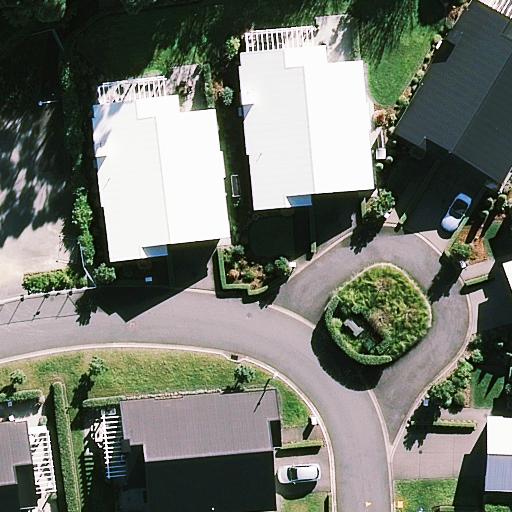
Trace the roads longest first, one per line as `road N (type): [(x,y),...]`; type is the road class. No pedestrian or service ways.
road 1 (residential): [(253,343),(347,259),(369,250),(395,253),(440,302),(442,327),(353,433)]
road 2 (residential): [(0,335),(156,319),(253,343)]
road 3 (residential): [(253,343),(336,396),(353,433)]
